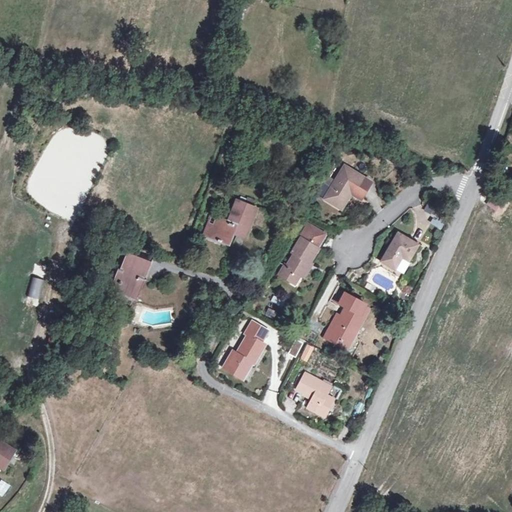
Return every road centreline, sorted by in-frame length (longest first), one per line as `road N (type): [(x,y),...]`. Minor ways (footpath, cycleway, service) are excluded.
road 1 (track): [(39,511),(52,456),(29,373),(32,346),(68,215),(67,170),(85,140)]
road 2 (residential): [(360,454),(210,382),(203,362),(232,292),(194,273)]
road 3 (unclassified): [(476,179),(360,454)]
road 4 (residential): [(476,179),(427,184),(352,250)]
